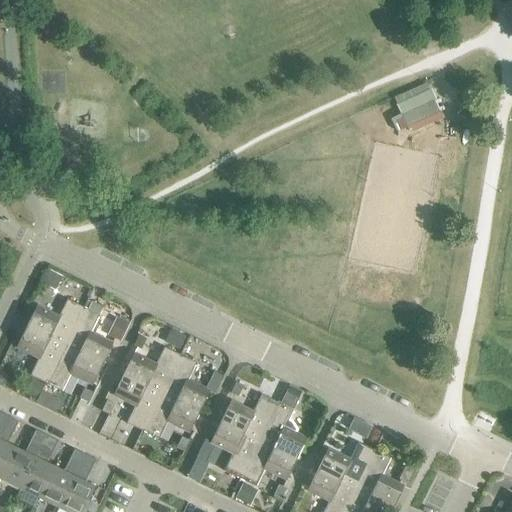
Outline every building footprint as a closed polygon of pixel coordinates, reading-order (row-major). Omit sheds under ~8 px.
[(49,270),(43,282),(54,288),(60,276),(49,270)] [(36,307),(25,327),(64,346),(82,308),(66,300),(58,318),(36,307)] [(86,300),(82,308),(87,310),(90,303),(86,300)] [(90,303),(87,310),(98,316),(102,308),(90,303)] [(82,308),(64,346),(102,365),(112,344),(90,333),(98,316),(87,310),(82,308)] [(29,376),(45,384),(64,346),(25,327),(15,348),(37,359),(29,376)] [(174,332),(168,345),(179,350),(185,337),(174,332)] [(133,346),(140,350),(145,339),(138,335),(133,346)] [(64,346),(45,384),(61,392),(69,375),(91,386),(102,365),(64,346)] [(133,354),(122,375),(160,394),(179,356),(163,348),(155,365),(133,354)] [(179,356),(160,394),(199,412),(209,392),(187,381),(195,364),(179,356)] [(208,383),(215,387),(221,376),(213,372),(208,383)] [(126,424),(142,432),(160,394),(122,375),(112,396),(134,407),(126,424)] [(28,378),(21,392),(36,399),(43,385),(28,378)] [(230,394),(237,397),(242,387),(235,383),(230,394)] [(300,392),(289,387),(281,404),(291,409),(300,392)] [(84,390),(79,401),(86,404),(91,394),(84,390)] [(41,392),(35,404),(42,407),(48,395),(41,392)] [(160,394),(142,432),(158,440),(166,422),(188,433),(199,412),(160,394)] [(230,402),(219,423),(258,441),(276,403),(260,395),(252,413),(230,402)] [(100,411),(108,415),(113,404),(106,401),(100,411)] [(276,403),(258,441),(296,460),(306,439),(284,428),(292,411),(276,403)] [(0,430),(0,479),(15,449),(6,445),(17,422),(7,417),(0,430)] [(223,472),(239,479),(258,441),(219,423),(209,443),(231,454),(223,472)] [(356,434),(356,436),(365,440),(371,427),(362,423),(356,434)] [(0,479),(0,480),(19,490),(45,436),(35,431),(23,454),(15,449),(0,479)] [(19,490),(38,499),(54,468),(45,464),(56,441),(45,436),(19,490)] [(181,438),(176,448),(183,452),(188,441),(181,438)] [(258,441),(239,479),(255,487),(263,470),(285,481),(296,460),(258,441)] [(327,450),(316,470),(354,489),(373,451),(357,443),(349,460),(327,450)] [(197,459),(205,463),(210,452),(203,448),(197,459)] [(38,499),(58,509),(84,455),(73,450),(62,473),(54,468),(38,499)] [(373,451),(354,489),(392,508),(403,487),(381,476),(389,459),(373,451)] [(84,455),(58,509),(64,511),(81,511),(93,488),(83,483),(95,460),(84,455)] [(323,511),(343,511),(354,489),(316,470),(306,491),(328,502),(323,511)] [(241,484),(234,499),(245,505),(253,490),(241,484)] [(273,496),(280,500),(285,489),(278,485),(273,496)] [(354,489),(343,511),(390,511),(392,508),(354,489)]
